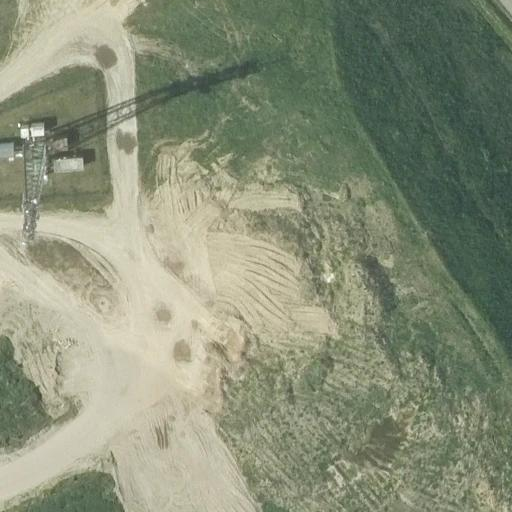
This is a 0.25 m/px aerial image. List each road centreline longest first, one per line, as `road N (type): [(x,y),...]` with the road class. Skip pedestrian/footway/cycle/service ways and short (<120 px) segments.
road 1 (track): [(361,511),(278,422),(195,302),(145,210)]
road 2 (track): [(369,0),(397,81),(441,162),(511,236)]
road 3 (track): [(0,462),(39,467),(61,448),(77,415),(68,384),(0,327)]
road 4 (track): [(145,210),(125,129),(119,0)]
road 5 (track): [(0,213),(51,205),(145,210)]
